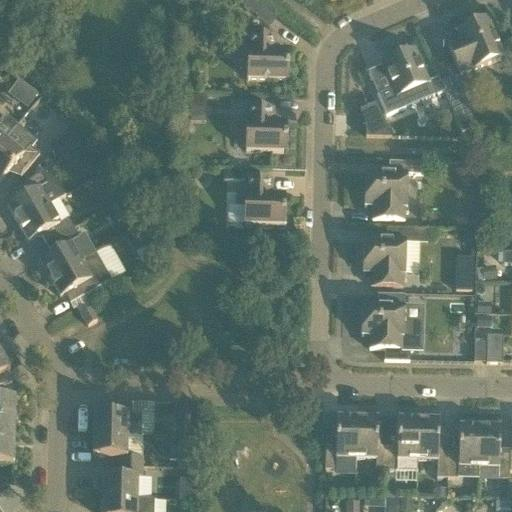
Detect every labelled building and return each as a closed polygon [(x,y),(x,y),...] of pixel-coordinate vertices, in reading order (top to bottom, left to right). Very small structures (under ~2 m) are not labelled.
[(266,9),(253,0),(251,0),(244,10),(258,20),(266,9)] [(459,77),(503,59),(487,20),(456,34),(459,42),(447,47),(459,77)] [(275,50),(275,38),(249,37),(247,81),(287,83),(288,51),(275,50)] [(386,118),(433,98),(414,52),(381,66),(391,90),(377,96),(386,118)] [(439,85),(449,112),(465,106),(454,79),(439,85)] [(15,83),(7,92),(27,108),(34,99),(15,83)] [(273,122),(273,110),(247,109),(245,153),(285,154),(286,123),(273,122)] [(0,121),(0,147),(17,127),(4,117),(0,121)] [(366,139),(390,139),(382,121),(366,128),(366,139)] [(20,180),(39,157),(31,150),(36,143),(17,127),(0,147),(0,183),(12,169),(21,177),(19,179),(20,180)] [(68,127),(57,133),(69,155),(80,149),(68,127)] [(407,166),(406,176),(422,176),(422,166),(407,166)] [(17,225),(58,202),(65,198),(49,170),(14,190),(19,200),(7,207),(17,225)] [(225,171),(224,184),(241,185),(242,172),(225,171)] [(406,210),(406,176),(365,175),(364,209),(372,209),(372,222),(404,223),(404,210),(406,210)] [(271,196),(272,182),(245,181),(244,226),(284,228),(284,196),(271,196)] [(46,246),(73,230),(67,219),(68,219),(58,202),(17,225),(28,244),(40,237),(46,246)] [(121,203),(105,213),(114,228),(130,218),(121,203)] [(49,281),(81,263),(70,244),(79,240),(73,230),(46,246),(51,255),(39,262),(49,281)] [(137,231),(126,238),(134,251),(145,245),(137,231)] [(410,243),(410,245),(418,245),(426,246),(426,231),(410,231),(410,243)] [(371,289),(403,289),(403,242),(363,241),(362,275),(371,276),(371,289)] [(86,297),(111,282),(95,254),(81,263),(49,281),(60,299),(80,287),(86,297)] [(511,267),(511,254),(503,254),(503,266),(510,266),(510,267),(511,267)] [(455,277),(454,294),(470,294),(471,277),(455,277)] [(478,306),(478,317),(491,318),(491,306),(478,306)] [(409,364),(409,352),(402,352),(403,309),(362,308),(361,338),(370,338),(369,352),(384,352),(384,363),(409,364)] [(88,328),(97,323),(89,311),(80,316),(88,328)] [(477,320),(477,331),(491,331),(491,320),(477,320)] [(502,366),(502,346),(503,338),(487,338),(486,366),(502,366)] [(0,356),(0,377),(9,372),(0,356)] [(0,421),(14,422),(14,400),(0,399),(0,421)] [(174,406),(174,421),(189,421),(188,408),(188,406),(174,406)] [(140,438),(140,436),(140,416),(93,415),(93,437),(127,437),(140,438)] [(356,461),(357,421),(336,420),(336,446),(325,446),(325,471),(335,472),(336,470),(336,461),(355,461),(356,461)] [(14,422),(0,421),(0,443),(13,444),(14,422)] [(386,473),(387,448),(376,447),(377,421),(357,421),(356,461),(376,461),(375,473),(386,473)] [(417,462),(418,422),(397,421),(397,448),(387,448),(386,473),(397,473),(417,473),(417,462)] [(447,480),(448,455),(437,455),(438,422),(418,422),(417,462),(437,463),(437,480),(447,480)] [(178,437),(189,437),(189,425),(178,425),(178,437)] [(478,470),(479,429),(459,429),(458,455),(448,455),(447,480),(458,480),(458,469),(460,469),(459,469),(478,470)] [(509,482),(509,474),(509,456),(499,456),(499,430),(479,429),(478,470),(498,470),(498,481),(509,482)] [(142,438),(140,438),(127,437),(93,437),(92,458),(118,459),(118,469),(142,469),(142,459),(142,438)] [(178,451),(188,451),(189,437),(178,437),(178,451)] [(0,465),(13,466),(13,444),(0,443),(0,465)] [(188,470),(188,461),(177,460),(177,470),(188,470)] [(141,480),(142,469),(118,469),(118,478),(103,478),(103,500),(136,501),(137,480),(141,480)] [(177,493),(177,503),(191,503),(191,496),(192,494),(177,493)] [(153,511),(154,501),(136,501),(103,500),(102,511),(153,511)] [(402,502),(401,511),(413,511),(413,502),(402,502)]
